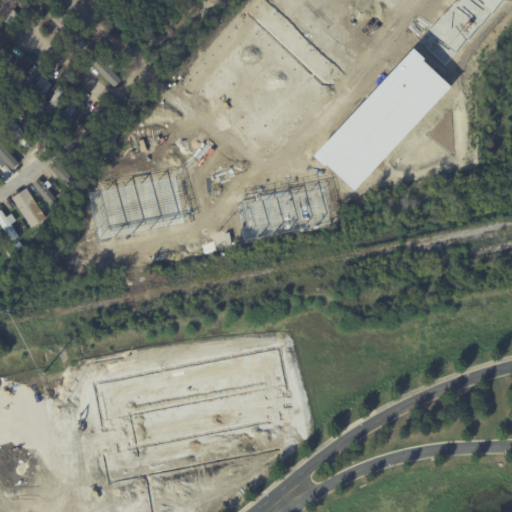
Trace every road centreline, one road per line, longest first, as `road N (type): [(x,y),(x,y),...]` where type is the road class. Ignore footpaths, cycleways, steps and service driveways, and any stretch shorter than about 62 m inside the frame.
road 1 (tertiary): [(511,365),(389,413),(279,491),(265,511)]
road 2 (tertiary): [(274,511),(390,459),(511,445)]
